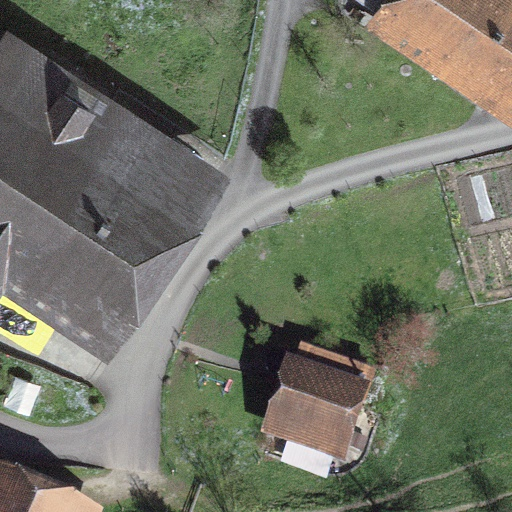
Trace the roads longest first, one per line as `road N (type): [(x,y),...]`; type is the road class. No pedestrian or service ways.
road 1 (track): [(281,0),(272,79),(226,222),(511,137)]
road 2 (track): [(226,222),(192,257),(141,365),(134,467),(206,511)]
